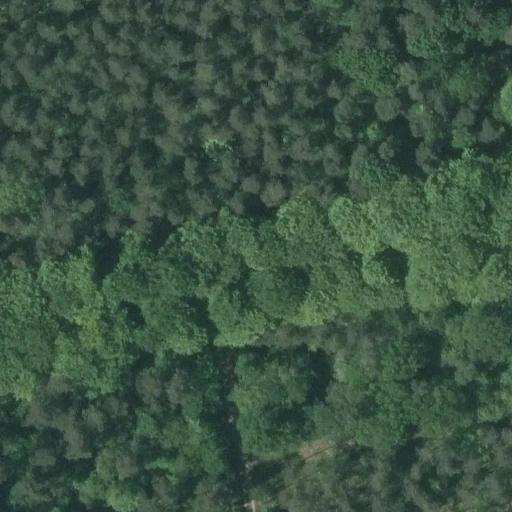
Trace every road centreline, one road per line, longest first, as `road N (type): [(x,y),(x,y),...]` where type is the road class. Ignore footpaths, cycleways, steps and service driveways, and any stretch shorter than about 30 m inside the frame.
road 1 (track): [(0,320),(511,206)]
road 2 (track): [(249,511),(206,282)]
